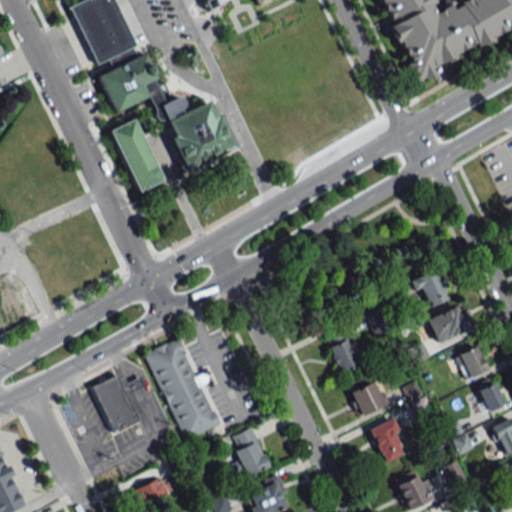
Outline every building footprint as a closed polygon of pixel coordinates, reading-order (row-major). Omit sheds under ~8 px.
[(78,0),(66,5),(92,66),(106,60),(108,65),(135,54),(112,0),(78,0)] [(203,0),(202,0),(206,8),(225,0),(253,0),(255,5),(268,0),(203,0)] [(377,0),(410,82),(434,73),(430,63),(511,29),(511,0),(448,0),(441,3),(443,7),(432,11),(427,0),(377,0)] [(95,72),(110,112),(147,98),(157,125),(164,123),(181,169),(230,151),(211,100),(183,110),(179,96),(162,102),(145,54),(95,72)] [(134,118),(107,129),(134,193),(160,182),(134,118)] [(407,280),(431,268),(446,298),(421,310),(407,280)] [(0,334),(17,327),(0,287),(0,334)] [(423,320),(453,306),(465,329),(434,344),(423,320)] [(321,336),(342,326),(359,362),(338,373),(321,336)] [(141,353),(175,337),(216,423),(182,439),(141,353)] [(451,356),(473,345),(485,368),(462,379),(451,356)] [(343,383),(370,370),(385,402),(358,415),(343,383)] [(87,387),(115,374),(138,420),(110,434),(87,387)] [(472,384),(489,376),(501,402),(484,410),(472,384)] [(398,387),(413,380),(419,394),(404,401),(398,387)] [(365,429),(389,417),(405,450),(381,462),(365,429)] [(487,426),(507,417),(511,427),(511,449),(501,455),(487,426)] [(224,438),(248,426),(267,465),(242,477),(224,438)] [(0,511),(0,458),(23,503),(5,511),(0,511)] [(439,466),(454,459),(460,472),(445,479),(439,466)] [(391,478),(414,467),(428,497),(405,509),(391,478)] [(249,511),(238,488),(273,472),(289,504),(272,511),(249,511)] [(127,492),(158,477),(167,495),(136,510),(127,492)] [(460,511),(453,497),(469,490),(478,508),(470,511),(460,511)] [(212,511),(207,500),(221,493),(229,508),(220,511),(212,511)]
